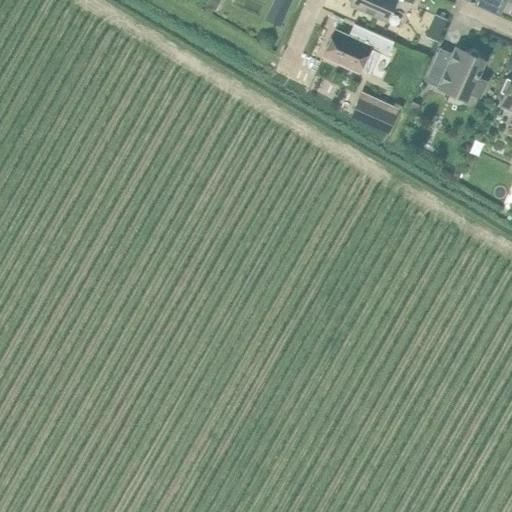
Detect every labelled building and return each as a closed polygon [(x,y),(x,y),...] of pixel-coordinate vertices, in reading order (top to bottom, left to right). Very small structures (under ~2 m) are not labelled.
[(273,0),(265,18),(279,25),(290,0),(273,0)] [(350,0),(348,5),(385,21),(394,0),(403,0),(412,4),(413,0),(350,0)] [(511,0),(474,0),(473,4),(499,16),(505,0),(511,0)] [(386,56),(393,41),(363,28),(358,41),(333,30),(322,55),(357,71),(367,47),(386,56)] [(467,52),(464,51),(454,47),(451,53),(439,47),(423,81),(445,91),(448,84),(478,97),(486,81),(476,76),(484,60),(477,57),(478,55),(476,51),(472,49),(468,51),(467,52)] [(511,110),(511,74),(506,87),(499,104),(511,110)] [(395,107),(360,91),(349,115),(387,132),(398,108),(395,107)]
